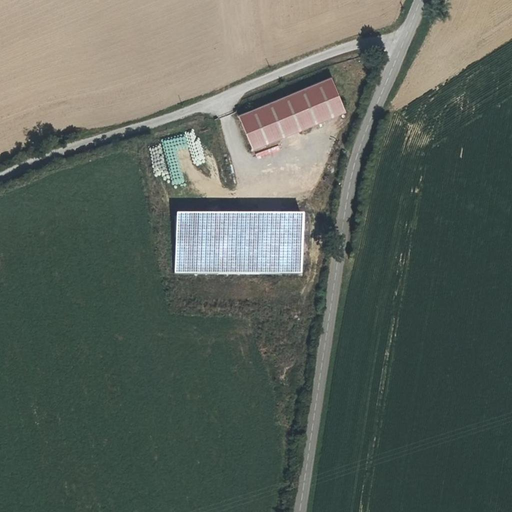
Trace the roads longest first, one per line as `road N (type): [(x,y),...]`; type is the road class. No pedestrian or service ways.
road 1 (unclassified): [(296,511),(341,207),(401,39)]
road 2 (unclassified): [(0,177),(55,151),(220,101),(342,47),(401,39)]
